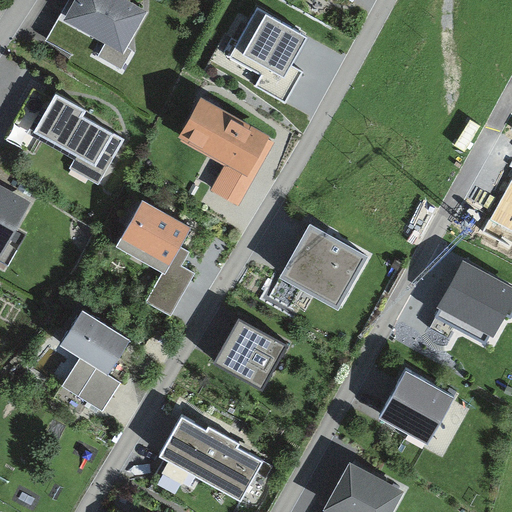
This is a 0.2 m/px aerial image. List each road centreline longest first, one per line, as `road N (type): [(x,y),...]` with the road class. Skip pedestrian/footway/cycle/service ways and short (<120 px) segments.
road 1 (residential): [(89,511),(388,0)]
road 2 (residential): [(280,511),(511,95)]
